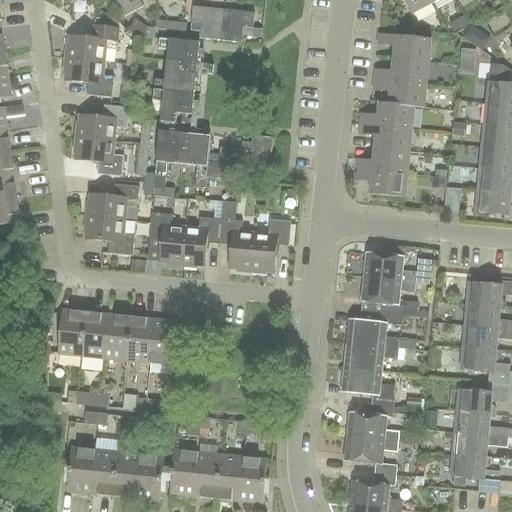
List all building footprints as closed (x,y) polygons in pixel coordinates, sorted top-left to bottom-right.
[(116,0),(125,17),(144,7),(140,0),(116,0)] [(434,4),(431,0),(404,0),(413,15),(434,4)] [(221,41),(224,10),(194,7),(191,31),(201,32),(200,39),(221,41)] [(254,26),(255,14),(224,10),(221,41),(242,43),(243,36),(253,37),(254,26)] [(469,25),(465,16),(450,24),(455,32),(469,25)] [(148,39),(149,28),(138,21),(131,31),(141,38),(148,39)] [(253,37),(262,38),(263,27),(254,26),(253,37)] [(472,26),(464,37),(474,44),(482,33),(472,26)] [(118,51),(120,30),(95,27),(94,39),(70,36),(69,44),(67,44),(66,59),(105,63),(107,49),(118,51)] [(395,47),(394,60),(430,63),(432,40),(380,35),(379,46),(395,47)] [(198,69),(201,44),(160,39),(159,50),(169,51),(167,66),(198,69)] [(461,49),(460,58),(476,59),(477,50),(461,49)] [(104,76),(105,63),(66,59),(64,74),(66,74),(66,82),(89,84),(88,96),(113,99),(115,78),(104,76)] [(427,86),(430,63),(394,60),(393,72),(376,70),(375,81),(427,86)] [(511,71),(504,66),(492,65),(491,83),(489,83),(486,105),(511,107),(511,71)] [(196,95),(198,69),(167,66),(166,81),(156,80),(155,91),(196,95)] [(0,99),(11,98),(7,74),(0,75),(0,99)] [(415,108),(425,109),(427,86),(375,81),(374,91),(391,93),(390,105),(415,108)] [(193,116),(196,95),(155,91),(154,101),(164,102),(162,123),(177,124),(178,114),(193,116)] [(123,92),(122,103),(138,105),(139,93),(123,92)] [(454,113),(463,114),(464,104),(455,103),(454,113)] [(413,130),(415,108),(390,105),(380,104),(378,116),(362,115),(361,125),(413,130)] [(511,107),(486,105),(484,127),(511,129),(511,107)] [(127,130),(130,109),(105,106),(104,118),(80,116),(79,124),(77,123),(76,138),(115,142),(117,129),(127,130)] [(452,137),(464,138),(466,125),(453,124),(452,137)] [(411,153),(413,130),(361,125),(360,135),(376,137),(375,150),(411,153)] [(511,129),(484,127),(482,148),(511,150),(511,129)] [(0,155),(10,154),(7,132),(0,132),(0,155)] [(183,166),(186,134),(161,132),(157,173),(167,174),(168,164),(183,166)] [(207,178),(210,155),(212,137),(186,134),(183,166),(198,167),(196,188),(207,190),(208,178),(207,178)] [(243,143),(242,150),(240,166),(271,169),(274,139),(253,136),(252,144),(243,143)] [(114,155),(115,142),(76,138),(74,153),(76,153),(76,161),(99,163),(98,175),(123,178),(125,157),(114,155)] [(240,166),(242,150),(221,148),(220,156),(210,155),(207,178),(208,178),(238,181),(240,166)] [(511,150),(482,148),(480,170),(511,172),(511,150)] [(408,176),(411,153),(375,150),(374,162),(357,160),(356,171),(408,176)] [(0,178),(13,177),(10,155),(10,154),(0,155),(0,178)] [(511,172),(480,170),(478,191),(511,194),(511,172)] [(406,199),(408,176),(356,171),(355,181),(372,183),(371,195),(406,199)] [(447,172),(436,171),(435,178),(447,179),(447,172)] [(167,174),(157,173),(155,189),(166,190),(167,174)] [(156,177),(146,176),(146,177),(145,193),(154,194),(155,189),(156,177)] [(0,201),(16,200),(13,177),(0,178),(0,201)] [(432,184),(439,190),(446,191),(447,179),(435,178),(433,178),(432,184)] [(138,209),(140,188),(115,185),(114,197),(91,195),(90,203),(88,203),(87,217),(126,221),(127,208),(138,209)] [(154,194),(154,196),(174,198),(175,191),(166,190),(155,189),(154,194)] [(460,215),(462,191),(447,189),(445,213),(460,215)] [(511,194),(478,191),(476,213),(505,216),(505,220),(511,220),(511,207),(511,204),(511,203),(511,194)] [(0,225),(19,223),(16,200),(0,201),(0,225)] [(183,267),(186,228),(173,227),(174,216),(153,214),(150,239),(162,240),(161,263),(168,264),(168,266),(183,267)] [(125,235),(126,221),(87,217),(85,232),(87,232),(86,240),(110,242),(108,254),(133,257),(135,236),(125,235)] [(220,245),(222,220),(201,218),(200,229),(186,228),(183,267),(198,269),(198,267),(206,267),(208,244),(220,245)] [(252,273),(256,234),(243,233),(244,222),(222,220),(220,245),(232,246),(230,270),(238,270),(238,272),(252,273)] [(290,247),(292,222),(271,220),(269,235),(256,234),(252,273),(267,275),(267,273),(275,274),(278,246),(290,247)] [(367,254),(365,278),(416,283),(417,273),(403,272),(404,258),(367,254)] [(419,259),(417,283),(431,285),(433,261),(419,259)] [(488,285),(489,277),(471,275),(470,283),(488,285)] [(415,294),(416,283),(365,278),(362,302),(383,304),(382,314),(402,316),(418,317),(419,304),(400,302),(401,292),(415,294)] [(499,286),(488,285),(470,283),(468,306),(501,309),(506,310),(507,303),(504,299),(502,299),(502,296),(511,296),(511,282),(499,282),(499,286)] [(511,321),(500,321),(501,309),(468,306),(466,327),(511,331),(511,321)] [(82,357),(87,313),(63,311),(59,355),(82,357)] [(105,360),(110,316),(87,313),(82,357),(105,360)] [(401,327),(402,316),(382,314),(381,324),(350,321),(348,345),(406,351),(406,350),(416,350),(417,341),(400,340),(386,338),(387,325),(401,327)] [(128,362),(132,318),(110,316),(105,360),(128,362)] [(150,365),(155,320),(132,318),(128,362),(150,365)] [(155,320),(150,365),(149,375),(173,377),(174,367),(179,323),(155,320)] [(511,340),(511,331),(466,327),(463,349),(497,352),(497,351),(498,339),(511,340)] [(383,359),(398,360),(404,361),(406,351),(348,345),(345,369),(382,373),(383,359)] [(502,352),(497,351),(497,352),(463,349),(461,371),(490,373),(490,378),(509,379),(511,366),(496,365),(496,361),(498,362),(502,359),(502,352)] [(381,385),(382,373),(345,369),(343,393),(373,396),(372,406),(393,408),(395,387),(381,385)] [(460,391),(457,413),(491,416),(496,417),(497,410),(494,406),(492,406),(492,403),(507,404),(508,390),(489,389),(488,393),(460,391)] [(169,402),(177,403),(178,391),(170,391),(169,402)] [(78,405),(79,393),(69,392),(68,404),(78,405)] [(78,405),(91,406),(92,394),(80,393),(78,405)] [(100,407),(101,395),(92,394),(91,406),(100,407)] [(127,394),(125,410),(137,411),(138,411),(140,396),(127,394)] [(110,408),(111,396),(101,395),(100,407),(110,408)] [(410,409),(421,411),(422,401),(411,399),(410,409)] [(159,414),(160,402),(147,400),(145,412),(159,414)] [(387,418),(392,419),(393,408),(372,406),(371,416),(350,414),(348,438),(399,443),(400,433),(386,431),(387,418)] [(98,426),(100,414),(86,412),(85,425),(98,426)] [(490,428),(491,416),(457,413),(455,434),(509,439),(510,430),(490,428)] [(107,427),(108,415),(100,414),(98,426),(107,427)] [(423,414),(422,426),(431,426),(432,414),(423,414)] [(203,419),(201,418),(190,417),(189,429),(201,430),(202,429),(203,419)] [(144,431),(145,419),(136,418),(135,430),(144,431)] [(158,433),(159,420),(145,419),(144,431),(158,433)] [(210,430),(211,419),(203,419),(202,429),(210,430)] [(247,435),(248,423),(240,422),(239,434),(247,435)] [(260,436),(261,424),(248,423),(247,435),(260,436)] [(508,448),(509,439),(455,434),(453,456),(487,459),(487,458),(488,447),(508,448)] [(398,453),(399,443),(348,438),(345,462),(376,465),(375,475),(397,477),(398,467),(382,465),(384,452),(398,453)] [(91,495),(96,451),(72,449),(68,493),(91,495)] [(114,498),(119,453),(96,451),(91,495),(114,498)] [(194,498),(199,453),(175,451),(171,496),(194,498)] [(137,500),(141,456),(119,453),(114,498),(137,500)] [(217,500),(222,456),(199,453),(194,498),(217,500)] [(160,503),(165,458),(141,456),(137,500),(160,503)] [(240,503),(244,458),(222,456),(217,500),(240,503)] [(492,459),(487,458),(487,459),(453,456),(451,478),(455,478),(454,486),(479,489),(479,493),(500,494),(501,482),(500,482),(501,473),(486,472),(486,468),(488,469),(492,465),(492,459)] [(263,505),(268,461),(244,458),(240,503),(263,505)] [(396,487),(397,477),(375,475),(374,485),(353,483),(351,507),(402,511),(403,501),(389,500),(390,487),(396,487)] [(425,479),(416,478),(416,487),(424,488),(425,479)]
